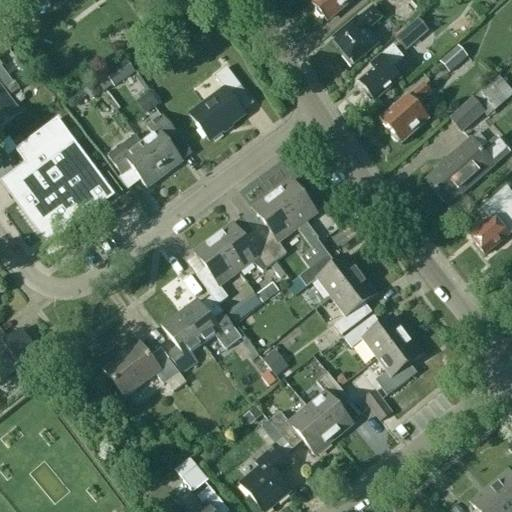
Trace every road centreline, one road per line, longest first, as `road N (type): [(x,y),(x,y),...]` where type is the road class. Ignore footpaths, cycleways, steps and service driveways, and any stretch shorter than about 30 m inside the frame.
road 1 (residential): [(314,115),(85,285),(64,291),(34,284),(0,236)]
road 2 (unclassified): [(508,372),(314,115)]
road 3 (residential): [(343,511),(508,372)]
road 4 (unclassified): [(314,115),(251,0)]
